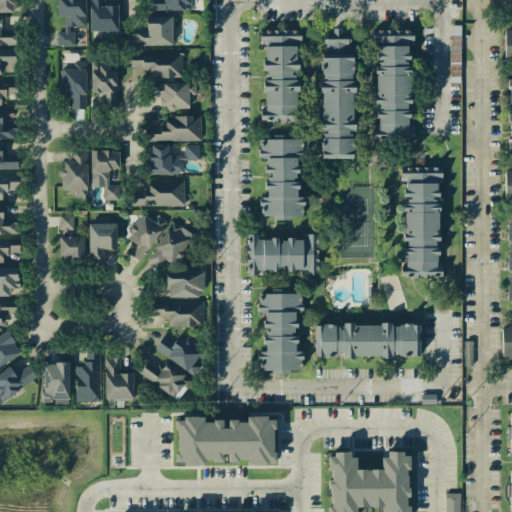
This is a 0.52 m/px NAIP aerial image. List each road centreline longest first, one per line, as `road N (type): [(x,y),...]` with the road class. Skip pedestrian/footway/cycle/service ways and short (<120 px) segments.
road 1 (residential): [(36,131),(42,307),(53,315),(131,316)]
road 2 (residential): [(36,0),(36,131)]
